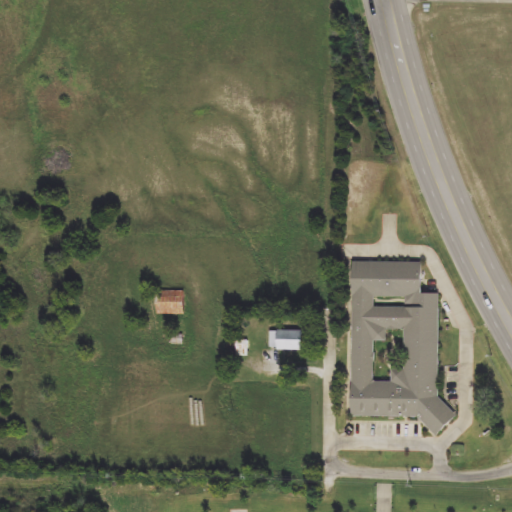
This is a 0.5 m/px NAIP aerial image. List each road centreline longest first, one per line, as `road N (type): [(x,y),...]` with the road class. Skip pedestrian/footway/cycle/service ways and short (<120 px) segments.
road 1 (secondary): [(511,325),(440,173),(387,0)]
road 2 (residential): [(511,468),(483,476),(348,473),(331,454)]
